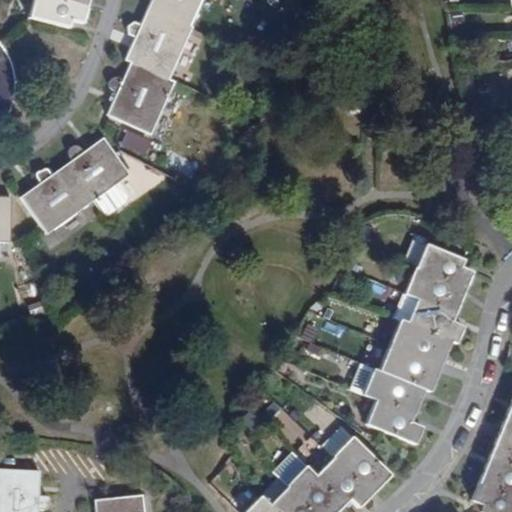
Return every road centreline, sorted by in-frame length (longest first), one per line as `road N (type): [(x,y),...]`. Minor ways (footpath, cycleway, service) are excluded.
road 1 (residential): [(511,277),(496,295),(480,368),(449,447),(389,511)]
road 2 (residential): [(0,162),(41,135),(68,100),(108,0)]
